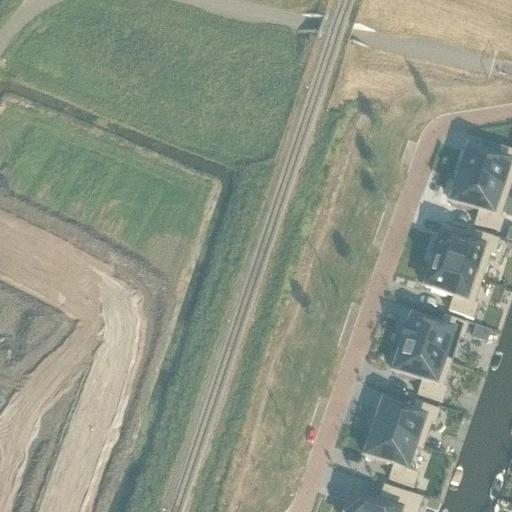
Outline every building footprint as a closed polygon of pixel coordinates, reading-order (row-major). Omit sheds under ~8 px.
[(463,164),(459,178),(459,179),(459,180),(500,194),(508,168),(511,169),(511,154),(500,151),(496,163),(468,153),(464,165),(463,164)] [(459,180),(450,206),(478,216),(474,228),(498,236),(502,223),(491,219),(500,194),(459,180)] [(432,258),(431,260),(433,260),(431,264),(434,264),(433,266),(474,279),(482,254),(494,258),(498,245),(474,236),(470,249),(442,239),(441,243),(439,242),(438,245),(437,244),(436,246),(437,247),(433,258),(432,258)] [(433,266),(424,292),(452,302),(448,314),(472,322),(477,309),(465,305),(474,279),(433,266)] [(406,335),(401,350),(402,350),(442,364),(451,338),(462,342),(467,329),(443,321),(439,333),(411,323),(407,336),(406,335)] [(402,350),(393,376),(421,386),(417,398),(441,406),(446,393),(434,389),(442,364),(402,350)] [(373,433),(373,434),(414,448),(423,423),(434,427),(438,414),(415,405),(410,418),(382,408),(374,433),(373,433)] [(373,437),(365,461),(393,471),(389,483),(413,491),(417,477),(406,474),(414,448),(373,434),(372,436),(373,437)] [(401,511),(404,503),(378,494),(373,507),(351,500),(346,511),(401,511)]
